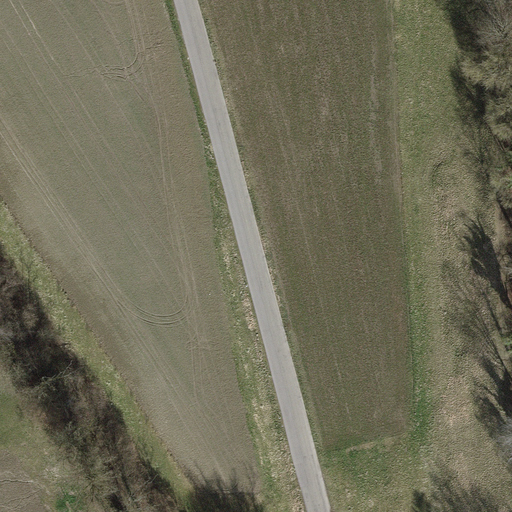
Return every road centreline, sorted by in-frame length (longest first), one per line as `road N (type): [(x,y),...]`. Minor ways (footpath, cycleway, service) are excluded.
road 1 (unclassified): [(319,511),(187,0)]
road 2 (track): [(511,387),(479,0)]
